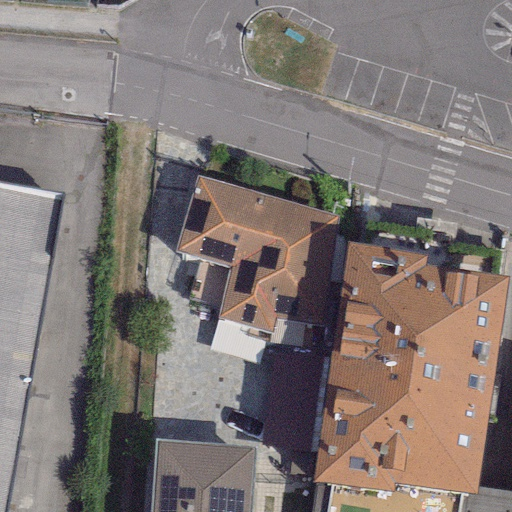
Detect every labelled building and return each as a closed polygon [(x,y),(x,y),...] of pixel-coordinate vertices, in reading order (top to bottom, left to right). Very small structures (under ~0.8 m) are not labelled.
[(270,320),(312,333),(328,233),(197,197),(179,260),(235,275),(221,328),(264,340),(270,320)] [(0,511),(5,511),(59,210),(0,199),(0,511)] [(413,299),(493,310),(500,264),(440,255),(442,244),(359,233),(352,278),(415,287),(413,299)] [(463,511),(465,508),(493,310),(413,299),(415,287),(352,278),(339,374),(328,451),(320,501),(381,510),(382,502),(451,511),(463,511)] [(307,366),(312,333),(270,320),(264,340),(261,353),(307,366)] [(328,451),(339,374),(321,370),(309,448),(328,451)] [(240,511),(244,471),(162,464),(158,511),(240,511)] [(451,511),(382,502),(381,510),(320,501),(318,511),(451,511)]
